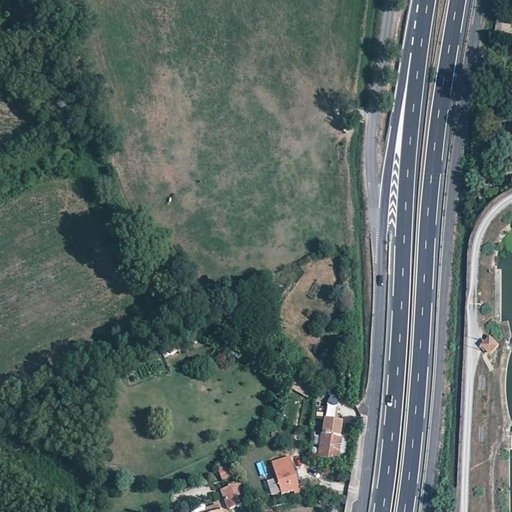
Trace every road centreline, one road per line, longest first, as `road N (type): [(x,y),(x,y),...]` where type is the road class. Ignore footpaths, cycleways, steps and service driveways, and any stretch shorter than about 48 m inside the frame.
road 1 (unclassified): [(425,511),(454,177),(481,0)]
road 2 (primary): [(404,511),(439,118),(458,0)]
road 3 (primary): [(427,0),(382,511)]
road 4 (unclassified): [(382,234),(363,511)]
road 5 (unclassified): [(391,0),(369,149),(372,210),(382,234)]
road 6 (primary): [(422,0),(382,234)]
